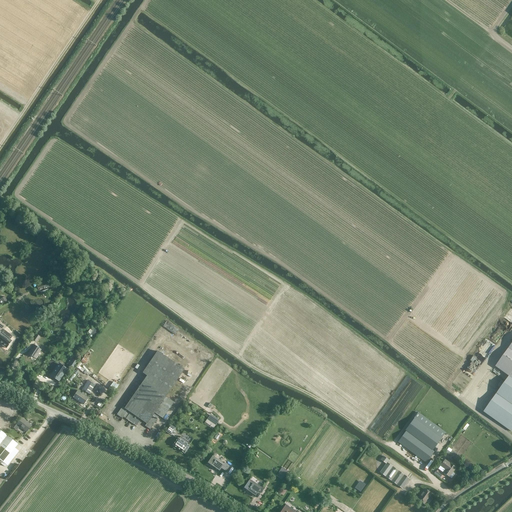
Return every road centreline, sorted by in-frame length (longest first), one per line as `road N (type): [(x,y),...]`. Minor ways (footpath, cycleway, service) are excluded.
road 1 (track): [(464,399),(293,269),(65,120),(148,0)]
road 2 (unclassified): [(245,511),(0,386)]
road 3 (track): [(98,0),(0,145)]
